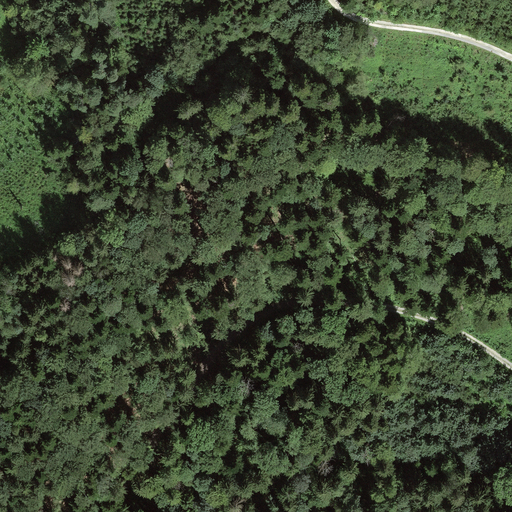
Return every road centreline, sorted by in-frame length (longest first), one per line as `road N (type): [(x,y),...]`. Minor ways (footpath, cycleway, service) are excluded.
road 1 (track): [(511,366),(445,324),(405,311),(303,298),(266,311),(230,335),(103,511)]
road 2 (track): [(331,0),(371,22),(438,31),(511,60)]
